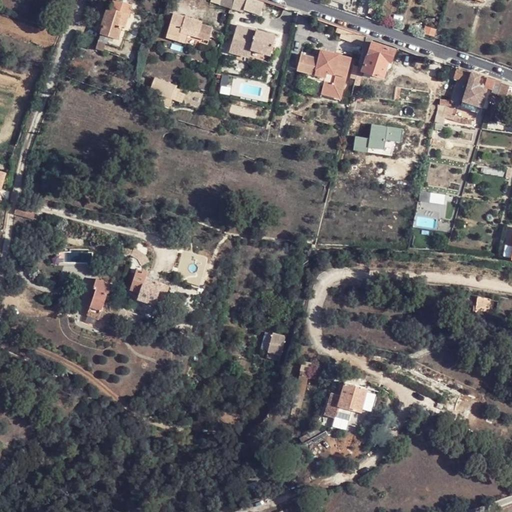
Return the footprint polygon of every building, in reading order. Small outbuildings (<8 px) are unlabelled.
[(101,35),(109,37),(118,40),(123,26),(126,27),(133,4),(120,0),(114,0),(111,9),(108,8),(103,23),(105,24),(101,35)] [(232,9),(234,0),(220,0),(219,5),(232,9)] [(263,8),(254,5),(252,13),(261,15),(263,8)] [(203,22),(175,12),(167,32),(181,36),(183,30),(210,40),(215,27),(204,23),(203,22)] [(233,44),(252,49),(272,55),(277,36),(238,25),(233,44)] [(434,37),(437,29),(426,26),(424,33),(434,37)] [(105,51),(109,37),(101,35),(97,49),(105,51)] [(374,39),(366,36),(359,69),(363,70),(373,43),(374,39)] [(373,43),(363,70),(363,71),(383,79),(389,62),(392,63),(396,50),(373,43)] [(250,58),(252,49),(233,44),(230,52),(250,58)] [(320,60),(302,55),(298,71),(326,78),(322,95),(342,99),(351,58),(322,50),(320,60)] [(467,79),(470,71),(458,67),(454,77),(459,79),(455,91),(463,94),(467,79)] [(479,83),(482,75),(477,73),(473,82),(479,83)] [(493,90),(496,79),(487,76),(483,87),(493,90)] [(178,89),(155,79),(150,90),(173,100),(178,89)] [(493,93),(493,95),(511,101),(511,85),(511,86),(496,79),(493,90),(492,92),(493,93)] [(473,82),(470,80),(461,106),(476,111),(480,113),(487,91),(478,87),(479,83),(473,82)] [(476,111),(461,106),(458,113),(458,115),(473,120),(476,111)] [(457,118),(458,115),(458,113),(456,112),(444,108),(441,119),(451,123),(453,117),(457,118)] [(444,205),(446,196),(421,190),(419,200),(444,205)] [(27,213),(28,209),(16,207),(14,215),(26,217),(27,215),(27,213)] [(52,264),(92,264),(92,251),(52,251),(52,264)] [(141,260),(139,258),(135,261),(140,268),(145,264),(142,260),(141,260)] [(147,272),(135,270),(130,290),(140,293),(138,300),(155,305),(161,284),(146,279),(147,272)] [(93,288),(96,289),(107,294),(108,294),(112,285),(97,279),(93,288)] [(101,311),(104,303),(107,294),(96,289),(90,306),(101,311)] [(492,299),(479,296),(476,308),(489,310),(492,299)] [(117,317),(120,309),(104,303),(101,311),(117,317)] [(90,306),(87,314),(98,319),(101,311),(90,306)] [(126,311),(120,309),(117,317),(123,319),(126,311)] [(282,353),(285,341),(275,338),(272,351),(282,353)] [(298,385),(307,388),(310,375),(301,372),(298,385)] [(345,383),(341,397),(337,407),(338,407),(361,414),(367,389),(345,383)] [(292,384),(288,401),(297,403),(303,405),(307,388),(298,385),(292,384)] [(337,407),(341,397),(332,394),(325,416),(335,419),(338,407),(337,407)] [(297,403),(288,401),(285,417),(294,420),(297,403)]
